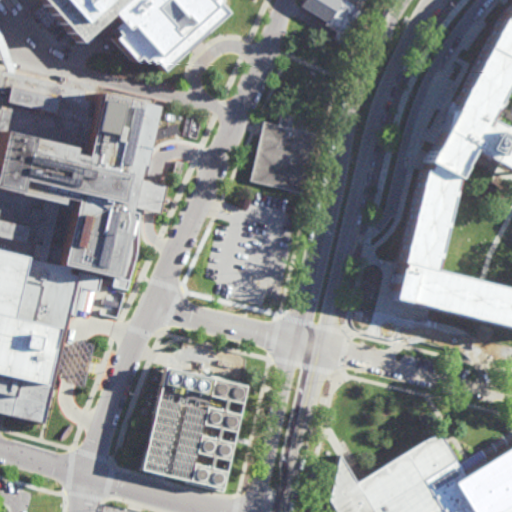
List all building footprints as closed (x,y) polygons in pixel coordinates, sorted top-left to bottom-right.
[(0,0),(135,0),(120,14),(117,19),(92,46),(47,0),(5,0),(0,5),(0,0)] [(135,0),(120,14),(129,24),(122,30),(126,35),(120,41),(141,64),(144,61),(148,65),(154,60),(158,65),(162,61),(170,71),(234,13),(226,4),(229,1),(228,0),(135,0)] [(362,9),(342,0),(302,0),(298,10),(337,29),(333,38),(345,43),(362,9)] [(511,71),(509,77),(508,76),(506,81),(507,81),(494,104),(491,109),(492,109),(486,120),(499,127),(499,128),(504,131),(504,130),(511,134),(511,146),(500,168),(488,162),(488,161),(483,158),(482,159),(469,152),(460,167),(461,168),(455,180),(452,192),(451,192),(449,198),(450,198),(444,223),(443,223),(442,228),(443,228),(437,254),(436,254),(434,259),(435,259),(432,271),(511,291),(511,329),(391,300),(393,291),(395,283),(393,283),(395,275),(397,276),(400,265),(398,264),(401,250),(402,251),(403,245),(402,245),(409,220),(411,215),(410,215),(416,189),(417,189),(418,184),(421,171),(424,171),(427,165),(424,163),(430,151),(431,152),(439,136),(455,105),(454,105),(461,93),(464,88),(463,88),(475,65),(476,65),(479,61),(478,60),(490,36),(491,37),(494,32),(493,32),(499,19),(503,21),(506,16),(503,13),(511,4),(511,71)] [(44,424),(0,413),(0,72),(1,69),(14,72),(163,108),(137,211),(138,251),(127,288),(113,287),(113,280),(101,277),(97,291),(74,286),(44,424)] [(249,182),(303,192),(314,133),(288,128),(291,116),(280,114),(278,125),(261,122),(249,182)] [(132,207),(157,213),(164,185),(139,179),(132,207)] [(82,374),(86,358),(77,356),(74,372),(82,374)] [(167,368),(142,471),(224,491),(249,388),(167,368)] [(372,511),(370,508),(363,511),(333,511),(326,500),(336,455),(353,484),(436,434),(458,470),(462,477),(451,483),(469,511),(372,511)] [(511,511),(511,445),(462,477),(451,483),(469,511),(511,511)]
